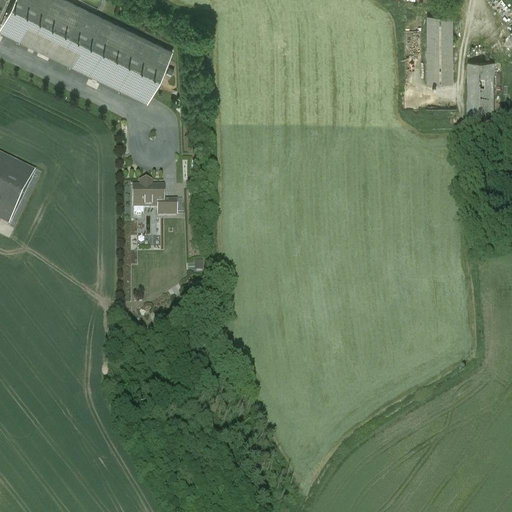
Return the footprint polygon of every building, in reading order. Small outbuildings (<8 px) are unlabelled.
[(172,52),(65,0),(13,0),(0,27),(0,31),(147,104),(172,52)] [(511,38),(487,12),(469,29),(494,56),(511,38)] [(450,18),(426,17),(427,82),(451,82),(450,18)] [(494,64),(466,63),(467,124),(491,124),(494,64)] [(0,155),(0,221),(8,225),(34,172),(0,155)] [(151,188),(151,183),(140,183),(140,188),(133,188),(133,203),(142,203),(142,205),(143,205),(143,208),(158,208),(158,216),(163,216),(163,202),(163,188),(151,188)] [(176,202),(163,202),(163,216),(176,216),(176,202)]
